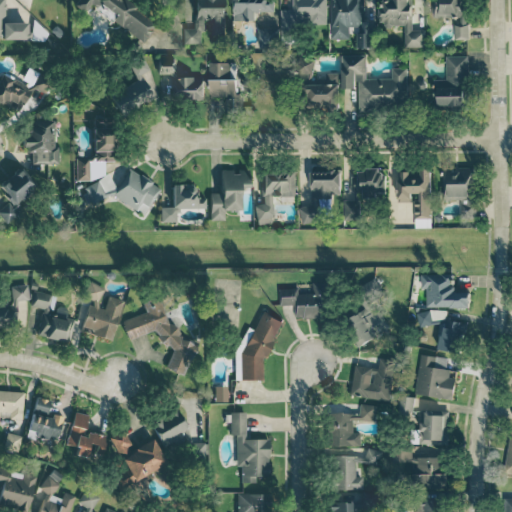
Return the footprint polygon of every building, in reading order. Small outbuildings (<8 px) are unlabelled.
[(4,22),(4,0),(0,0),(0,35),(1,35),(1,39),(27,39),(27,22),(4,22)] [(77,0),(74,4),(84,12),(90,5),(140,45),(155,25),(123,0),(77,0)] [(194,0),(195,28),(184,28),(184,43),(201,43),(201,29),(206,29),(206,20),(211,20),(211,34),(224,34),(224,0),(194,0)] [(255,20),(255,11),(274,11),(273,0),(233,0),(233,20),(255,20)] [(326,25),(326,0),(292,0),(293,9),(280,9),(281,26),(326,25)] [(330,0),(331,38),(349,38),(349,26),(356,26),(356,47),(375,47),(375,20),(364,20),(364,0),(330,0)] [(404,47),(425,46),(425,29),(412,29),(411,0),(381,0),(382,24),(404,24),(404,47)] [(468,38),(466,0),(432,0),(433,17),(454,16),(454,38),(468,38)] [(259,48),(275,47),(274,27),(258,28),(259,48)] [(366,78),(366,53),(342,54),(342,88),(358,87),(358,108),(407,108),(407,67),(392,67),(392,77),(366,78)] [(466,105),(467,55),(446,55),(446,78),(435,78),(434,95),(439,95),(439,105),(466,105)] [(141,74),(149,69),(141,56),(129,63),(138,79),(112,94),(124,114),(153,96),(141,74)] [(204,99),(204,76),(174,76),(174,57),(158,57),(158,73),(171,73),(171,87),(164,87),(164,99),(204,99)] [(292,78),(313,79),(314,58),(293,57),(292,78)] [(209,96),(229,96),(229,107),(241,107),(241,93),(236,93),(236,61),(209,62),(209,96)] [(338,105),(339,73),(327,72),(327,84),(307,83),(306,105),(338,105)] [(0,74),(0,102),(7,106),(9,103),(20,109),(26,97),(21,94),(25,86),(1,73),(0,74)] [(93,161),(114,161),(114,118),(93,118),(93,161)] [(56,121),(26,120),(25,151),(32,152),(31,162),(55,162),(56,121)] [(89,180),(88,158),(76,158),(76,180),(89,180)] [(0,184),(0,188),(10,199),(0,208),(0,217),(6,224),(16,214),(11,208),(35,186),(18,167),(0,184)] [(108,174),(89,184),(82,195),(88,207),(111,195),(143,215),(159,188),(152,184),(150,181),(129,167),(116,188),(108,174)] [(475,167),(443,167),(442,197),(461,197),(461,217),(475,217),(475,167)] [(431,168),(420,168),(420,171),(398,171),(398,201),(412,201),(412,193),(416,193),(416,227),(431,227),(431,168)] [(240,209),(240,187),(248,187),(248,169),(235,169),(221,169),(221,193),(209,193),(209,220),(224,219),(224,209),(240,209)] [(255,223),(273,223),(272,195),(295,195),(295,170),(261,171),(262,204),(255,204),(255,223)] [(311,205),(300,205),(300,221),(324,221),(323,205),(341,204),(340,170),(310,171),(311,205)] [(351,171),(352,190),(363,189),(364,196),(384,195),(383,170),(351,171)] [(160,221),(177,221),(176,208),(205,208),(205,197),(195,197),(195,183),(171,184),(172,207),(160,207),(160,221)] [(360,199),(344,199),(344,218),(360,218),(360,199)] [(470,306),(470,291),(455,291),(455,273),(421,273),(421,287),(426,288),(426,306),(470,306)] [(376,336),(371,326),(383,319),(372,297),(382,292),(375,278),(355,288),(365,308),(346,318),(360,345),(376,336)] [(97,301),(104,288),(90,281),(84,294),(97,301)] [(280,288),(280,304),(294,304),(294,317),(328,317),(328,281),(313,282),(313,292),(298,293),(298,287),(280,288)] [(10,285),(11,305),(0,305),(0,326),(11,326),(10,318),(23,317),(22,300),(28,300),(27,284),(10,285)] [(73,318),(50,313),(54,294),(33,291),(30,306),(42,308),(37,336),(69,342),(73,318)] [(123,300),(107,296),(105,306),(89,301),(83,326),(93,329),(92,335),(112,340),(123,300)] [(128,339),(155,330),(160,344),(172,348),(165,368),(183,374),(188,359),(193,357),(198,342),(180,336),(177,326),(168,323),(159,297),(142,303),(145,312),(121,320),(128,339)] [(416,325),(431,325),(431,310),(416,311),(416,325)] [(262,379),(262,364),(282,320),(262,311),(254,328),(246,328),(234,353),(234,379),(262,379)] [(439,348),(459,351),(464,321),(444,318),(439,348)] [(448,357),(420,353),(414,393),(453,398),(455,377),(446,376),(448,357)] [(355,365),(351,395),(389,400),(394,360),(379,358),(378,367),(355,365)] [(227,386),(213,386),(213,401),(227,401),(227,386)] [(22,391),(0,390),(0,412),(0,411),(9,412),(9,419),(22,419),(22,391)] [(414,396),(400,395),(399,411),(413,412),(414,396)] [(360,445),(360,431),(353,431),(353,419),(375,419),(375,403),(360,404),(360,412),(328,412),(328,445),(360,445)] [(448,409),(422,409),(421,443),(447,443),(448,409)] [(75,455),(101,459),(105,434),(84,431),(87,414),(73,411),(67,445),(76,446),(75,455)] [(245,412),(229,412),(229,434),(236,434),(236,466),(241,466),(241,482),(255,482),(255,475),(269,475),(269,439),(245,439),(245,412)] [(153,439),(133,449),(123,430),(109,437),(120,458),(121,457),(128,469),(115,476),(122,488),(166,464),(153,439)] [(21,435),(7,432),(4,448),(18,451),(21,435)] [(411,461),(411,448),(397,447),(396,460),(411,461)] [(363,489),(362,476),(355,476),(355,463),(380,463),(380,448),(365,448),(366,454),(331,455),(332,489),(363,489)] [(445,456),(413,457),(414,487),(446,487),(445,456)] [(0,482),(2,483),(0,492),(0,505),(28,510),(34,474),(0,467),(0,482)] [(38,511),(68,511),(74,495),(64,492),(61,498),(53,495),(58,480),(46,476),(42,489),(46,491),(38,511)] [(118,511),(119,511),(105,507),(103,511),(92,511),(98,496),(83,490),(78,504),(84,505),(81,511),(118,511)] [(269,511),(270,494),(237,493),(236,511),(269,511)] [(511,511),(511,496),(503,497),(502,511),(511,511)] [(443,511),(443,499),(415,499),(415,511),(443,511)] [(329,511),(355,511),(355,502),(330,502),(329,511)]
